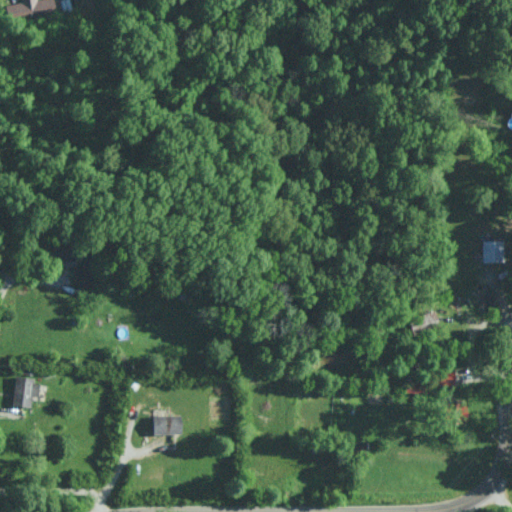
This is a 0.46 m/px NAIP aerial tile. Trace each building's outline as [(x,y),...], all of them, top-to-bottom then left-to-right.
[(4,5),(8,22),(61,10),(58,0),(57,0),(53,1),(52,0),(19,0),(20,1),(4,5)] [(503,239),(482,240),(482,262),(503,261),(503,239)] [(71,261),(76,262),(73,285),(92,287),(96,255),(72,252),(71,261)] [(483,292),(471,292),(470,315),(483,316),(483,292)] [(439,385),(454,385),(454,370),(439,369),(439,385)] [(39,379),(13,378),(12,405),(31,406),(31,396),(38,396),(39,379)] [(153,434),(182,433),(182,414),(152,415),(153,434)]
